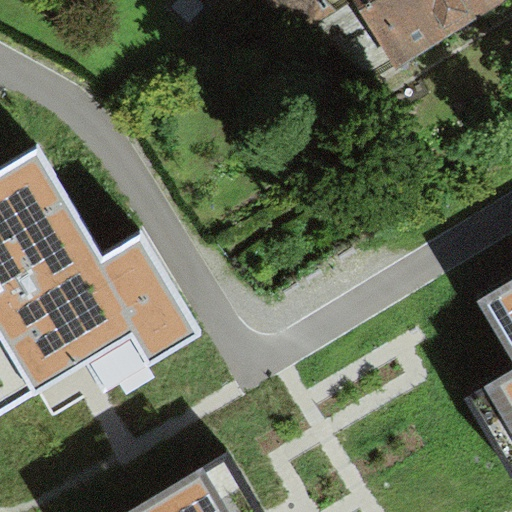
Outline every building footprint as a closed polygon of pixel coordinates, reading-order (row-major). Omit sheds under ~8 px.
[(274,0),(315,35),(355,8),(349,0),(274,0)] [(511,0),(349,0),(355,8),(398,79),(511,10),(511,0)] [(103,250),(37,143),(0,165),(0,405),(37,383),(55,412),(201,323),(141,226),(103,250)] [(511,276),(478,296),(511,353),(511,359),(481,378),(511,430),(511,276)] [(236,511),(204,459),(115,511),(236,511)]
